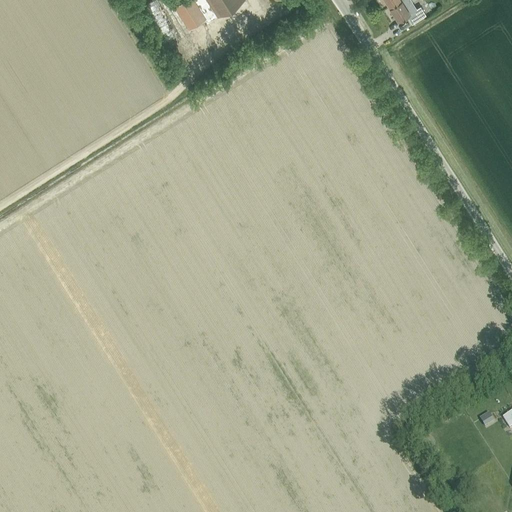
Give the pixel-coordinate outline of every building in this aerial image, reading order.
[(192,0),(183,0),(174,6),(189,29),(205,19),(192,0)] [(192,0),(205,19),(207,23),(243,0),(192,0)] [(398,0),(389,6),(398,21),(407,16),(412,23),(425,15),(420,7),(416,9),(410,0),(398,0)] [(493,308),(498,304),(493,296),(488,299),(493,308)] [(511,412),(503,419),(510,429),(511,427),(511,412)]
